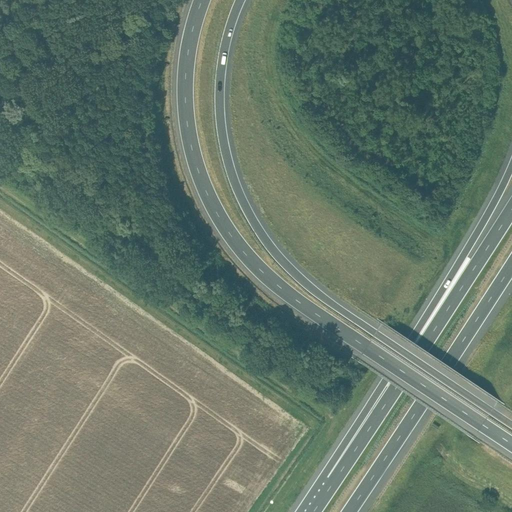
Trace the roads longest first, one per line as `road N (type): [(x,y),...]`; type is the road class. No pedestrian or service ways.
road 1 (motorway): [(201,0),(184,107),(198,171),(228,233),(281,289),(511,444)]
road 2 (motorway): [(511,425),(332,306),(267,242),(234,181),(221,126),(221,71),(240,0)]
road 3 (motorway): [(511,166),(333,481)]
road 4 (motorway): [(511,208),(333,481)]
road 5 (motorway): [(348,511),(511,263)]
